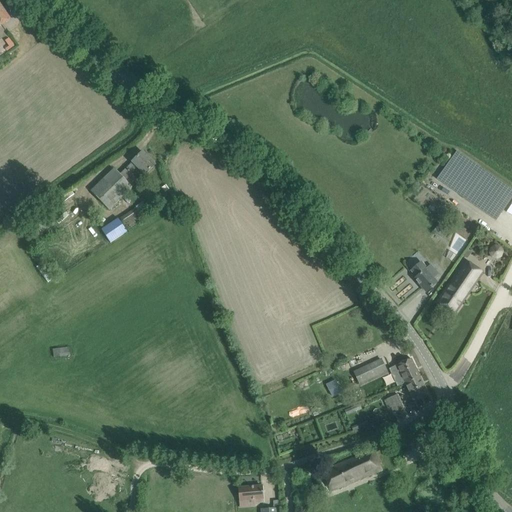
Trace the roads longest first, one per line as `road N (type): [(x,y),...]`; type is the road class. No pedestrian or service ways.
road 1 (tertiary): [(450,400),(414,334),(252,154),(146,96),(70,32),(47,0)]
road 2 (unclassified): [(243,473),(288,468),(450,400)]
road 3 (track): [(132,511),(147,466),(243,473)]
road 4 (track): [(443,385),(458,374),(511,275)]
